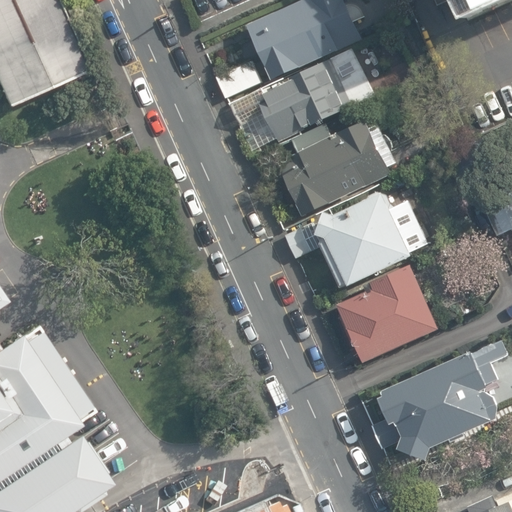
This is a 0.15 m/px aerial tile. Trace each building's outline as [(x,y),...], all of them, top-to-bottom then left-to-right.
[(0,0),(0,74),(15,108),(96,71),(63,0),(0,0)] [(273,81),(365,40),(347,0),(308,0),(249,26),(273,81)] [(443,0),(452,19),(493,0),(443,0)] [(269,101),(263,104),(280,139),(281,142),(378,96),(354,48),(290,78),(292,82),(283,87),(281,83),(274,86),(276,90),(266,94),(269,101)] [(228,99),(264,83),(254,60),(218,77),(228,99)] [(269,101),(266,94),(263,89),(231,103),(254,152),(280,139),(263,104),(269,101)] [(295,140),(301,153),(280,162),(304,217),(393,175),(391,168),(399,164),(381,124),(372,129),(369,122),(335,137),(330,124),(295,140)] [(349,286),(350,288),(415,257),(413,253),(431,244),(409,200),(395,207),(389,196),(379,192),(370,196),(367,202),(336,216),(334,215),(333,212),(330,214),(326,212),(320,230),(316,222),(287,236),(297,259),(322,247),(342,289),(349,286)] [(375,290),(339,305),(366,364),(442,330),(413,265),(372,283),(375,290)] [(0,297),(0,511),(68,511),(114,482),(75,424),(95,411),(37,324),(3,347),(0,342),(0,302),(2,301),(0,297)] [(400,451),(429,462),(434,449),(500,420),(502,407),(497,397),(487,391),(483,393),(483,392),(491,389),(489,385),(501,380),(493,363),(511,355),(504,339),(475,354),(474,352),(384,392),(386,396),(380,399),(389,419),(373,426),(384,450),(404,441),(400,451)] [(511,511),(511,493),(498,500),(500,507),(497,508),(497,507),(484,511),(511,511)] [(280,506),(278,501),(252,511),(289,511),(286,504),(280,506)]
